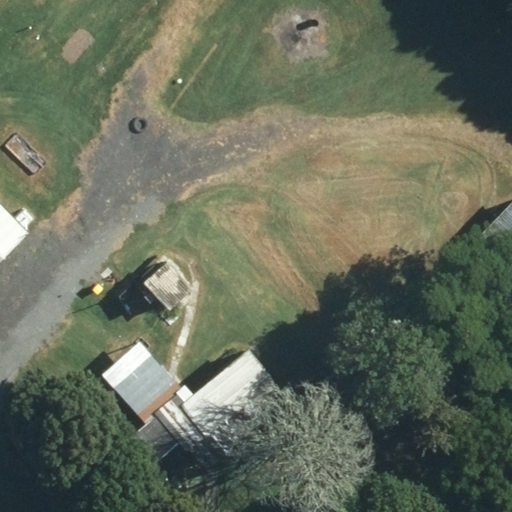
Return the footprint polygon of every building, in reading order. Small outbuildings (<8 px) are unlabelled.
[(0,117),(0,150),(10,152),(15,119),(0,117)] [(511,236),(511,192),(464,238),(486,261),(511,236)] [(0,251),(17,237),(0,218),(0,251)] [(375,418),(349,441),(385,482),(411,458),(375,418)] [(283,511),(253,480),(220,511),(283,511)]
